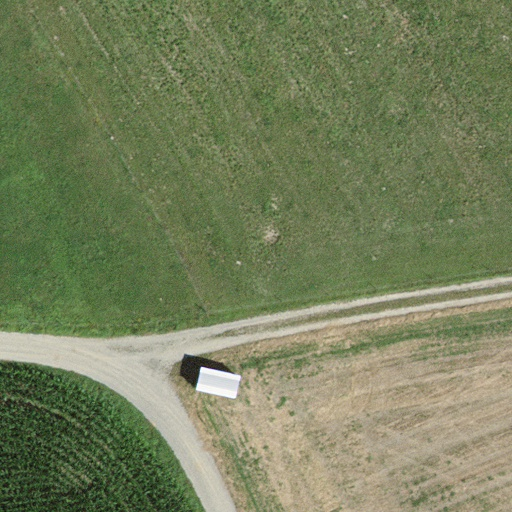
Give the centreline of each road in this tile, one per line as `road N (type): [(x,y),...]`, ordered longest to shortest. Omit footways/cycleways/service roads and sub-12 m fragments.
road 1 (track): [(83,356),(511,284)]
road 2 (track): [(0,354),(83,356),(169,423),(216,511)]
